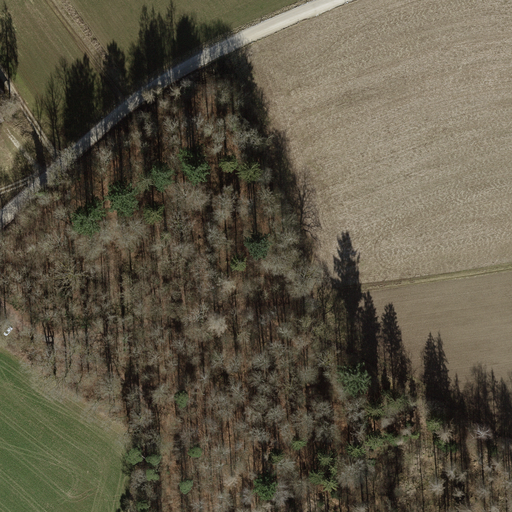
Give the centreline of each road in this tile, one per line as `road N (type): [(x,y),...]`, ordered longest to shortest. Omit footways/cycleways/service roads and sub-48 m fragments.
road 1 (unclassified): [(316,0),(248,26),(122,98),(0,213)]
road 2 (track): [(61,336),(145,408),(129,511)]
road 3 (track): [(122,98),(46,0)]
